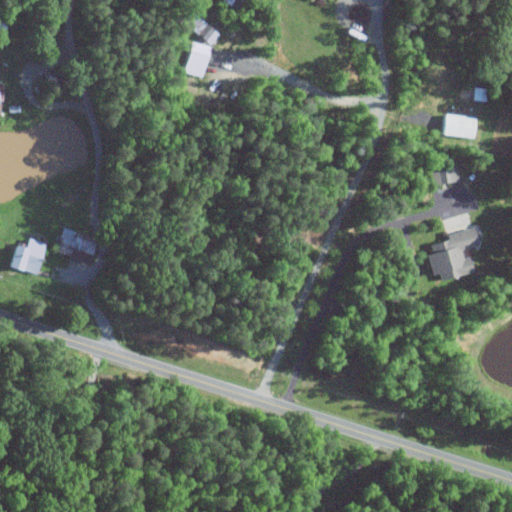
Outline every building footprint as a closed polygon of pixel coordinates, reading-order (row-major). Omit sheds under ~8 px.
[(217,0),(217,1),(230,8),(233,0),(217,0)] [(207,45),(216,34),(191,12),(182,22),(207,45)] [(202,45),(183,42),(179,73),(198,76),(202,45)] [(473,116),(437,115),(436,136),(472,137),(473,116)] [(427,186),(454,180),(450,164),(424,170),(427,186)] [(466,272),(460,249),(472,246),(467,228),(441,234),(442,240),(425,244),(427,253),(421,254),(427,275),(433,273),(435,280),(466,272)] [(49,251),(84,263),(91,241),(57,229),(49,251)] [(5,245),(0,267),(31,274),(38,242),(21,238),(19,248),(5,245)]
